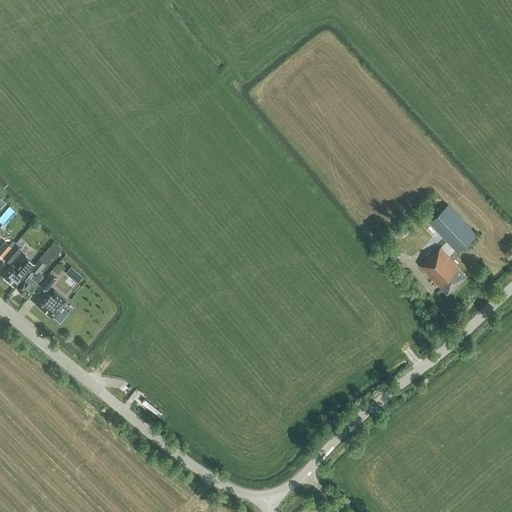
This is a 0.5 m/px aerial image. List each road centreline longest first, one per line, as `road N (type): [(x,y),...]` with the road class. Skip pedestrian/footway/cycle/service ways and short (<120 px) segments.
road 1 (tertiary): [(266,494),(235,490),(193,466),(0,308)]
road 2 (tertiary): [(266,494),(291,484),(511,287)]
